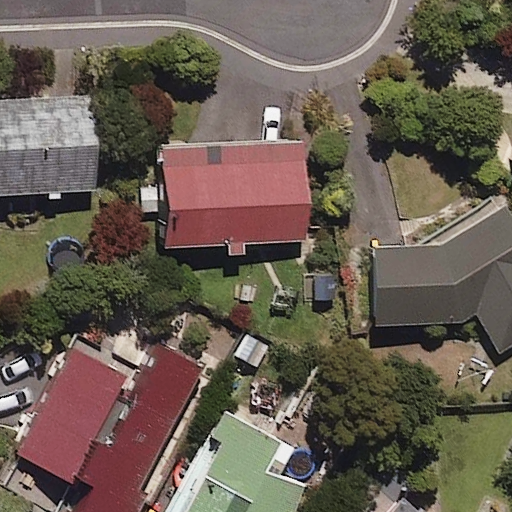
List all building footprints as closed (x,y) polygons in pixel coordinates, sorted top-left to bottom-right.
[(0,193),(90,190),(86,95),(0,98),(0,193)] [(304,242),(302,141),(156,144),(158,246),(304,242)] [(511,342),(511,224),(500,205),(432,246),(366,250),(370,326),(457,321),(472,312),(496,353),(511,342)] [(86,439),(121,375),(67,345),(8,451),(56,478),(63,481),(77,489),(64,511),(133,511),(143,495),(132,489),(197,372),(153,348),(134,382),(99,446),(86,439)] [(219,411),(164,511),(292,511),(312,461),(219,411)] [(406,511),(392,500),(381,511),(406,511)]
